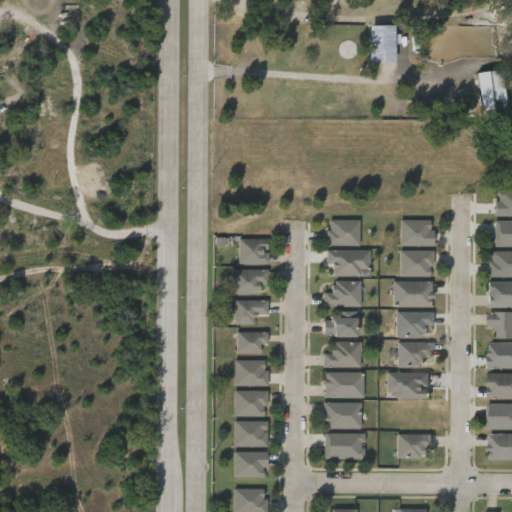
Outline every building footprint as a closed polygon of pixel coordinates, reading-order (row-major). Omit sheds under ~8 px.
[(466,81),(471,119),(496,116),(491,78),(466,81)] [(511,192),(492,192),(492,217),(511,217),(511,192)] [(357,246),(357,221),(325,221),(325,246),(357,246)] [(398,247),(431,247),(431,221),(398,221),(398,247)] [(511,248),(511,222),(492,222),(492,248),(511,248)] [(258,251),(258,252),(266,252),(266,264),(237,263),(237,239),(265,239),(265,248),(258,248),(258,251)] [(229,272),(258,272),(258,259),(257,247),(228,248),(229,272)] [(430,252),(398,252),(398,278),(430,278),(430,252)] [(511,253),(488,253),(488,278),(511,278),(511,253)] [(350,285),(350,275),(359,276),(359,259),(316,258),(316,272),(323,272),(322,284),(350,285)] [(254,293),(231,293),(232,268),(268,268),(268,283),(258,283),(258,289),(254,289),(254,293)] [(222,302),(248,303),(248,293),(258,293),(258,278),(222,278),(222,302)] [(332,306),(323,305),(323,292),(330,292),(331,284),(334,284),(334,280),(360,280),(359,306),(332,306)] [(431,283),(432,298),(430,298),(430,306),(393,306),(393,281),(431,281),(431,283)] [(382,290),(383,316),(422,315),(421,289),(382,290)] [(511,289),(478,290),(479,316),(511,315),(511,289)] [(252,323),(233,323),(233,299),(266,299),(266,313),(254,313),(252,323)] [(224,332),(244,332),(244,323),(257,323),(257,309),(224,309),(224,332)] [(355,317),(355,336),(333,335),(333,333),(324,333),(324,319),(328,319),(328,315),(337,315),(338,310),(357,310),(357,317),(355,317)] [(421,337),(395,337),(395,311),(433,311),(432,325),(423,325),(423,333),(421,333),(421,337)] [(511,337),(497,337),(497,330),(495,330),(495,327),(488,327),(488,312),(511,312),(511,337)] [(346,344),(345,319),(326,319),(326,326),(313,326),(313,344),(346,344)] [(258,343),(259,345),(259,353),(235,353),(235,332),(266,332),(266,343),(258,343)] [(227,362),(250,361),(250,352),(257,352),(257,340),(226,341),(227,362)] [(359,367),(322,367),(322,353),(330,353),(330,345),(334,345),(334,341),(359,341),(359,367)] [(419,367),(396,367),(396,342),(432,342),(432,357),(423,357),(423,363),(419,363),(419,367)] [(511,376),(511,351),(479,351),(479,376),(511,376)] [(264,362),(232,362),(232,388),(264,388),(264,362)] [(362,372),(362,397),(323,397),(323,385),(322,385),(322,379),(324,379),(324,371),(362,372)] [(511,398),(488,398),(488,372),(511,372),(511,398)] [(420,381),(377,380),(376,400),(385,401),(385,406),(419,407),(419,396),(420,381)] [(231,418),(264,418),(264,392),(231,392),(231,418)] [(359,402),(359,427),(326,427),(326,420),(321,420),(322,402),(359,402)] [(486,430),(511,430),(511,406),(486,406),(486,430)] [(350,437),(350,412),(314,411),(314,436),(350,437)] [(231,448),(264,448),(264,423),(231,423),(231,448)] [(418,459),(396,459),(396,433),(432,433),(432,448),(424,448),(424,454),(418,454),(418,459)] [(511,459),(490,459),(490,450),(487,450),(487,445),(489,445),(489,434),(511,434),(511,459)] [(321,460),(360,460),(360,435),(321,435),(321,460)] [(230,478),(263,478),(263,454),(230,454),(230,478)] [(231,490),(231,511),(263,511),(263,490),(231,490)]
